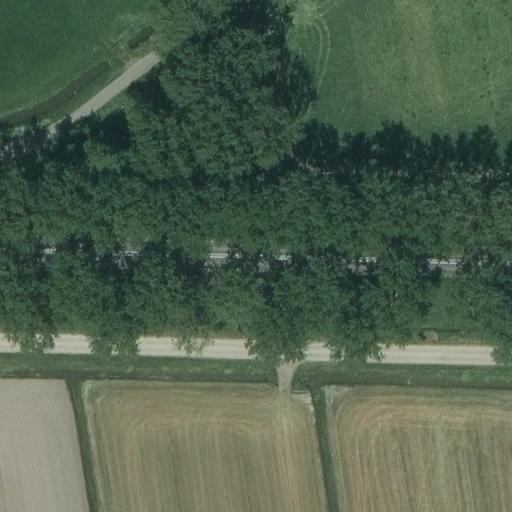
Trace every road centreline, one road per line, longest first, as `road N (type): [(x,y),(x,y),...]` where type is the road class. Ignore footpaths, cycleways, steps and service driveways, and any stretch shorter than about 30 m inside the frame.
road 1 (unclassified): [(0,344),(511,355)]
road 2 (primary): [(511,267),(0,256)]
road 3 (unclassified): [(0,164),(39,160),(244,0)]
